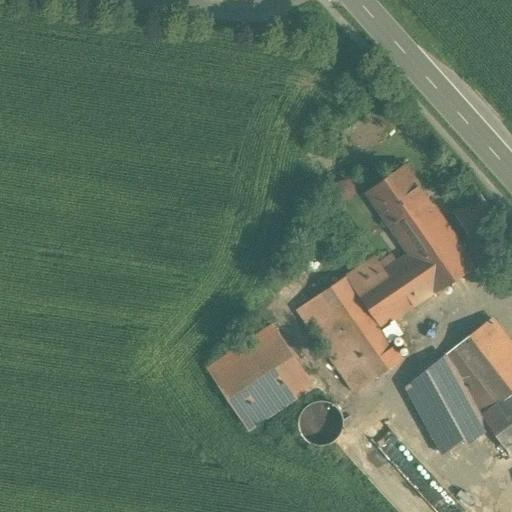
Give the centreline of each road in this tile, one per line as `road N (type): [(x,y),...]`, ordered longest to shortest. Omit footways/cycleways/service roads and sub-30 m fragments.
road 1 (tertiary): [(354,0),(511,176)]
road 2 (unclassified): [(122,0),(232,14),(286,0)]
